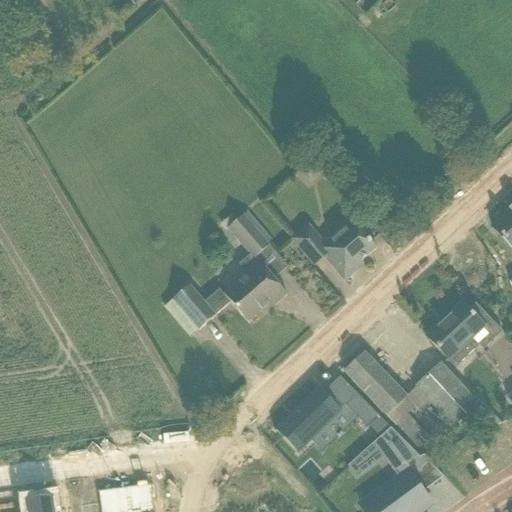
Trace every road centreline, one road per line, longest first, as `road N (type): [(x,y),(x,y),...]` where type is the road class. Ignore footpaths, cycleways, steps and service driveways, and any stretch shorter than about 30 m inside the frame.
road 1 (residential): [(205,458),(511,157)]
road 2 (residential): [(0,483),(205,458)]
